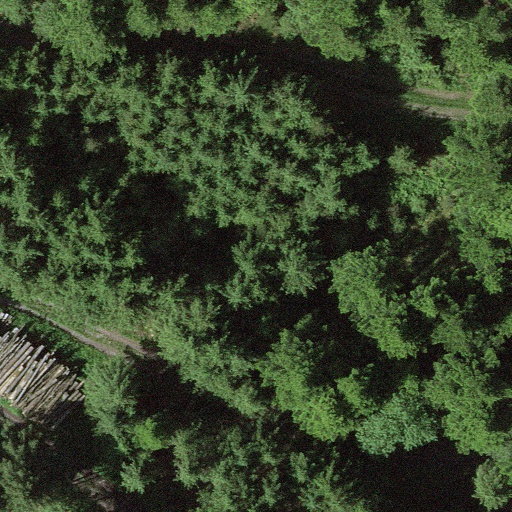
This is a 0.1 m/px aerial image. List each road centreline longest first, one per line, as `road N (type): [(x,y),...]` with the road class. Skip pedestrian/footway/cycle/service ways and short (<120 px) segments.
road 1 (track): [(511,447),(231,379),(0,286)]
road 2 (track): [(0,33),(407,109),(511,102)]
road 3 (track): [(0,402),(128,511)]
